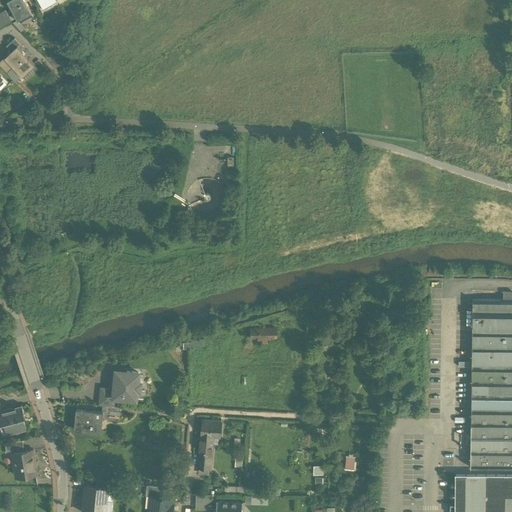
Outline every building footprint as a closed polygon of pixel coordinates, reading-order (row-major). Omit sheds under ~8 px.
[(31,11),(25,0),(6,0),(17,19),(31,11)] [(11,19),(5,9),(0,11),(0,13),(5,23),(11,19)] [(34,63),(17,44),(20,42),(15,37),(6,44),(11,49),(4,56),(13,65),(22,75),(22,74),(20,72),(32,61),(34,63)] [(13,65),(4,56),(0,59),(0,64),(6,71),(13,65)] [(444,85),(456,85),(456,75),(444,75),(444,85)] [(511,97),(511,84),(482,86),(483,97),(497,96),(497,111),(509,111),(508,106),(505,106),(504,98),(511,97)] [(425,93),(425,112),(435,112),(434,93),(425,93)] [(443,113),(427,114),(428,132),(445,131),(443,113)] [(479,134),(474,134),(475,149),(482,149),(482,136),(479,136),(479,134)] [(511,291),(501,291),(501,299),(472,299),(470,436),(466,436),(466,440),(466,444),(470,445),(470,464),(468,463),(468,465),(470,465),(470,468),(511,468),(511,291)] [(358,299),(345,300),(346,307),(345,307),(345,308),(346,308),(346,314),(358,314),(358,306),(358,305),(358,299)] [(402,299),(388,300),(388,323),(403,323),(402,299)] [(344,304),(326,305),(327,315),(344,314),(344,304)] [(316,310),(307,310),(307,333),(320,333),(320,310),(319,310),(319,308),(316,308),(316,310)] [(275,328),(251,328),(251,338),(259,338),(259,333),(267,333),(267,338),(275,338),(275,328)] [(138,372),(116,369),(114,389),(113,396),(135,398),(136,389),(140,389),(140,381),(137,381),(138,372)] [(112,405),(113,396),(114,389),(102,388),(100,404),(107,405),(112,405)] [(1,410),(0,410),(0,421),(4,420),(6,430),(16,427),(16,430),(26,428),(23,416),(24,415),(22,405),(1,410)] [(112,405),(107,405),(106,413),(120,415),(121,406),(112,405)] [(97,411),(76,409),(74,429),(100,432),(102,418),(103,411),(97,410),(97,411)] [(202,420),(198,467),(210,468),(213,435),(220,436),(221,422),(202,420)] [(23,440),(5,443),(6,451),(24,448),(23,440)] [(34,449),(13,453),(13,454),(12,456),(13,464),(15,465),(17,476),(35,474),(33,461),(34,460),(35,459),(34,449)] [(511,511),(511,474),(470,474),(455,474),(455,476),(455,502),(455,504),(455,509),(454,511),(511,511)] [(116,482),(98,480),(98,486),(107,487),(107,489),(116,490),(116,482)] [(98,486),(85,485),(84,495),(83,499),(106,501),(107,489),(107,487),(98,486)] [(164,487),(147,485),(146,496),(151,496),(151,495),(163,497),(164,487)] [(163,497),(151,495),(151,496),(149,511),(171,511),(172,511),(173,506),(172,506),(173,498),(163,497)] [(104,511),(106,501),(83,499),(83,503),(84,503),(82,511),(104,511)] [(228,511),(229,502),(217,501),(216,501),(215,511),(228,511)] [(241,502),(229,502),(228,511),(241,511),(242,502),(241,502)]
